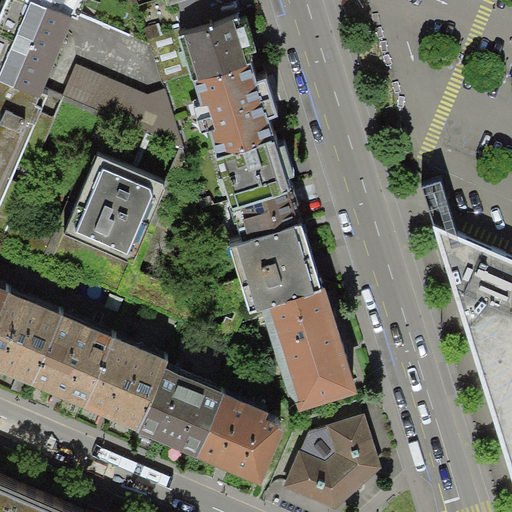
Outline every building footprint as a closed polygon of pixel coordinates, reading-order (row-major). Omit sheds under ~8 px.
[(0,0),(0,71),(28,84),(38,60),(45,63),(57,35),(50,32),(60,8),(40,0),(2,0),(2,1),(0,0)] [(40,0),(60,8),(100,26),(111,0),(40,0)] [(172,0),(181,29),(234,13),(230,0),(172,0)] [(234,13),(181,29),(146,40),(159,83),(248,55),(243,39),(250,37),(245,21),(244,17),(237,20),(234,13)] [(139,43),(144,33),(131,27),(126,37),(139,43)] [(183,159),(214,150),(272,132),(266,112),(275,109),(269,90),(263,72),(254,75),(248,55),(159,83),(162,91),(180,149),(183,159)] [(60,98),(62,98),(180,149),(162,91),(145,96),(74,66),(60,98)] [(8,245),(40,258),(54,226),(50,225),(30,229),(13,221),(16,213),(13,212),(62,98),(60,98),(28,84),(0,71),(0,239),(9,243),(8,245)] [(181,291),(138,272),(135,268),(182,159),(180,151),(176,150),(163,180),(135,168),(147,138),(142,136),(129,166),(96,151),(109,122),(100,118),(60,212),(54,226),(40,258),(228,340),(236,322),(223,316),(219,326),(201,319),(247,304),(239,279),(192,292),(189,292),(181,291)] [(214,150),(229,200),(287,182),(288,182),(276,143),(272,132),(214,150)] [(291,193),(287,182),(229,200),(227,201),(232,216),(241,213),(248,234),(299,218),(291,193)] [(248,234),(227,240),(239,279),(247,304),(267,298),(318,282),(304,235),(299,218),(248,234)] [(511,253),(433,219),(511,470),(511,253)] [(322,294),(318,282),(267,298),(275,324),(269,325),(274,340),(280,338),(331,322),(322,294)] [(3,292),(0,299),(0,363),(3,365),(19,372),(20,370),(30,375),(56,315),(3,292)] [(64,392),(65,390),(83,397),(109,338),(56,315),(30,375),(41,379),(40,381),(51,386),(64,392)] [(331,322),(280,338),(299,399),(350,383),(343,360),(345,359),(340,344),(338,345),(335,334),(331,322)] [(124,418),(125,416),(136,420),(158,368),(161,360),(109,338),(83,397),(101,405),(100,407),(106,410),(124,418)] [(152,427),(151,430),(158,432),(179,441),(180,439),(196,446),(218,394),(158,368),(136,420),(152,427)] [(218,394),(196,446),(212,453),(211,455),(216,458),(238,467),(239,465),(257,472),(278,423),(274,419),(218,394)] [(306,494),(333,505),(376,466),(360,416),(307,433),(284,484),(306,494)] [(0,511),(28,511),(37,492),(0,476),(0,511)] [(37,492),(28,511),(102,511),(95,509),(86,505),(83,511),(37,492)]
